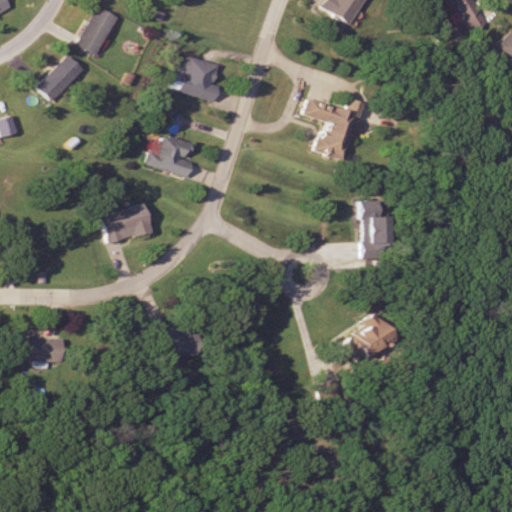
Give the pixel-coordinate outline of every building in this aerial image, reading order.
[(342,26),(358,0),(315,0),(312,6),(342,26)] [(439,0),(465,34),(481,22),(465,0),(439,0)] [(69,44),(88,55),(109,17),(91,7),(69,44)] [(511,74),(511,44),(500,33),(485,47),(511,74)] [(44,101),(75,69),(61,55),(29,86),(44,101)] [(202,83),(208,65),(182,56),(170,89),(204,101),(210,85),(202,83)] [(308,152),(339,161),(356,103),(343,99),(339,111),(301,99),(297,115),(317,121),(308,152)] [(0,135),(10,132),(5,115),(0,116),(0,135)] [(184,160),(178,158),(183,143),(148,132),(138,164),(179,177),(184,160)] [(351,201),(352,256),(378,256),(377,200),(351,201)] [(92,213),(99,242),(142,231),(135,203),(92,213)] [(344,364),(381,337),(367,317),(329,344),(344,364)] [(173,355),(190,355),(191,330),(152,329),(151,365),(173,366),(173,355)] [(54,338),(7,338),(7,362),(54,362),(54,338)]
